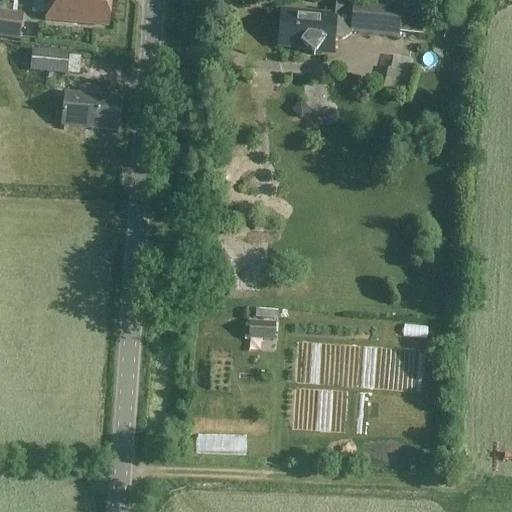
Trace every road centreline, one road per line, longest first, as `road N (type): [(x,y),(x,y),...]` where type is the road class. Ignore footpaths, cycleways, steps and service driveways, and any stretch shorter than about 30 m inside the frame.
road 1 (tertiary): [(117,511),(155,0)]
road 2 (track): [(511,492),(120,467)]
